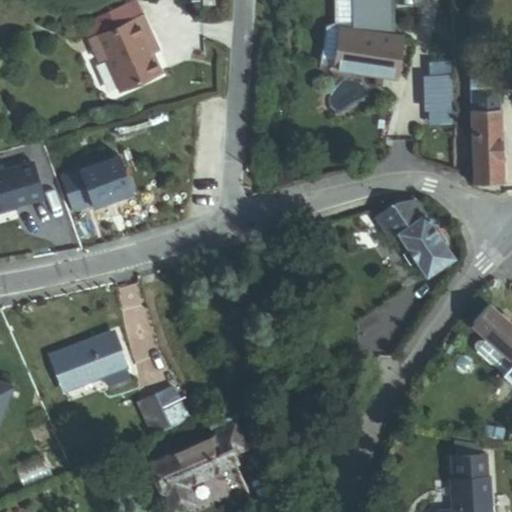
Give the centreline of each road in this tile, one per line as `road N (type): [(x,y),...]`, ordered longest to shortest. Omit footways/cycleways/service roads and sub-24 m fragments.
road 1 (residential): [(355,511),(372,438),(410,366),(504,234)]
road 2 (residential): [(504,234),(492,214),(467,199),(417,182),(234,227)]
road 3 (residential): [(234,227),(0,281)]
road 4 (residential): [(234,227),(247,0)]
